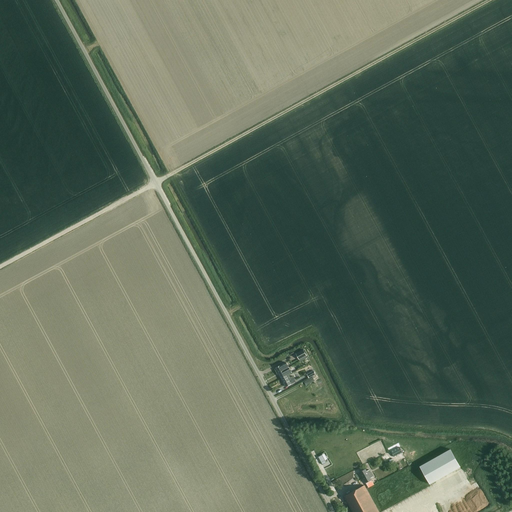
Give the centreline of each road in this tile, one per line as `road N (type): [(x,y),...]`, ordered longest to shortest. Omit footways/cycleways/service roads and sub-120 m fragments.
road 1 (unclassified): [(333,511),(58,0)]
road 2 (track): [(491,0),(0,267)]
